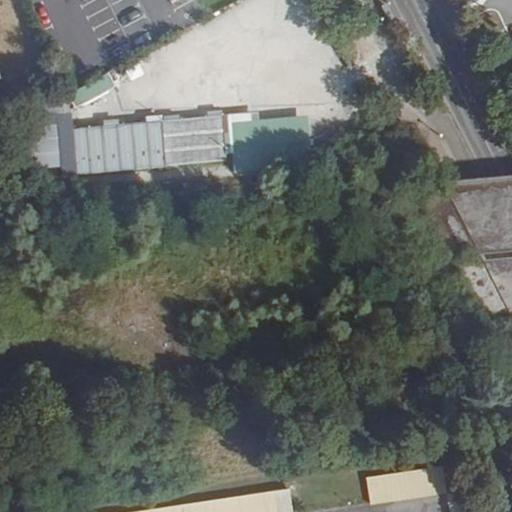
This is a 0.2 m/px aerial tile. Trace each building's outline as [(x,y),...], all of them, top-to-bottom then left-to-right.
[(75,106),(114,87),(108,74),(69,94),(75,106)] [(312,155),(309,114),(251,118),(253,144),(240,145),(241,160),(312,155)] [(372,503),(449,491),(444,462),(368,474),(372,503)] [(299,511),(296,488),(131,511),(299,511)] [(480,511),(477,488),(449,491),(451,511),(480,511)]
